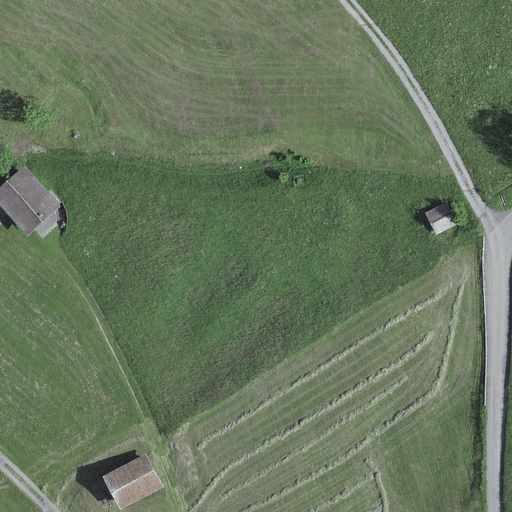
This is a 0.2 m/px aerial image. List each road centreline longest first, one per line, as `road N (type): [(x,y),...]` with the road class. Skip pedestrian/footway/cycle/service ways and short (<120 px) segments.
road 1 (unclassified): [(502,511),(500,274),(504,232),(511,227)]
road 2 (track): [(504,232),(477,203),(428,107),(346,0)]
